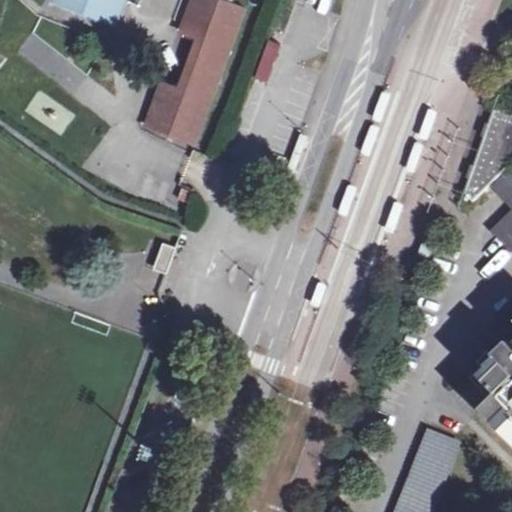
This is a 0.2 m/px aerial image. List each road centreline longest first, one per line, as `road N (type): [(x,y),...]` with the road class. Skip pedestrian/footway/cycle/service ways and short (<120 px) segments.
road 1 (secondary): [(369,0),(185,511)]
road 2 (secondary): [(220,511),(382,58)]
